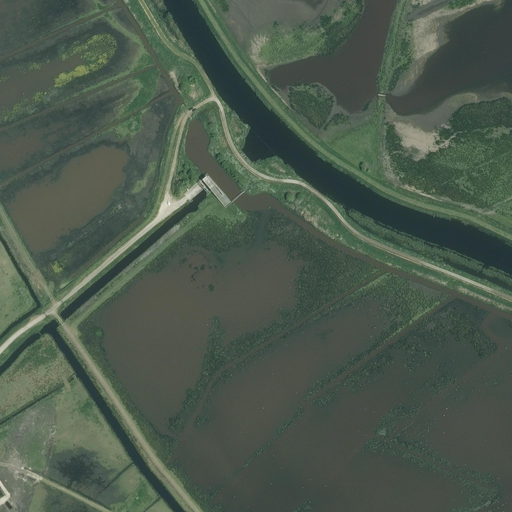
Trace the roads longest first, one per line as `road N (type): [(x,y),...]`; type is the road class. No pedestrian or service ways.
road 1 (track): [(140,0),(166,43),(203,73),(247,166),(315,192),(358,238),(511,301)]
road 2 (track): [(511,240),(358,178),(320,152),(285,120),(200,0)]
road 3 (track): [(0,210),(56,316),(197,511)]
road 4 (track): [(0,350),(186,198)]
road 5 (track): [(161,216),(184,117),(214,96)]
